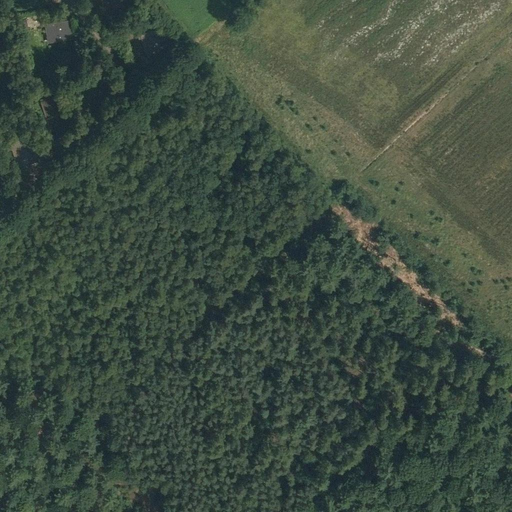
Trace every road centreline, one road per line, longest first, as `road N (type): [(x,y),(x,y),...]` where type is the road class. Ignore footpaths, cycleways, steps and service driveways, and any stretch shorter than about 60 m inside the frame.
road 1 (track): [(511,363),(308,267),(83,133)]
road 2 (track): [(287,511),(400,420),(511,382)]
